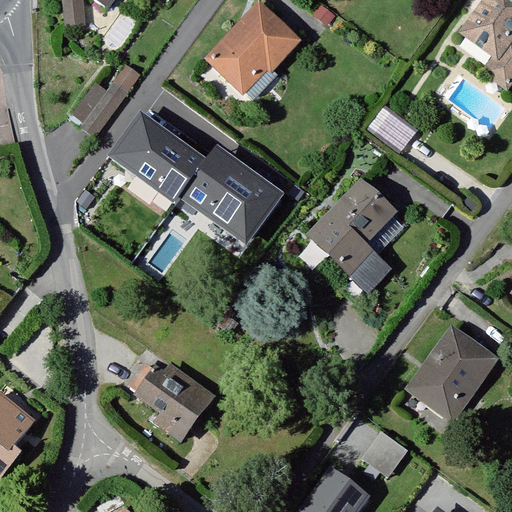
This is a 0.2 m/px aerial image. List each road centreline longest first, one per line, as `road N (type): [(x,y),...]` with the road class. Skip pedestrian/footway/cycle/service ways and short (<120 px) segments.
road 1 (residential): [(276,511),(511,184)]
road 2 (residential): [(83,443),(78,321),(42,178)]
road 3 (residential): [(42,178),(94,161),(213,0)]
road 4 (residential): [(42,178),(0,10)]
